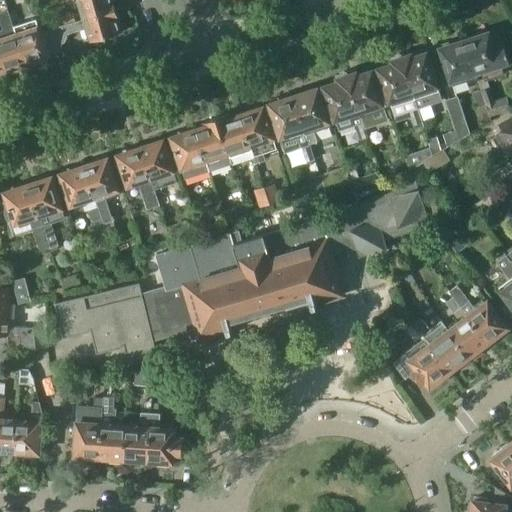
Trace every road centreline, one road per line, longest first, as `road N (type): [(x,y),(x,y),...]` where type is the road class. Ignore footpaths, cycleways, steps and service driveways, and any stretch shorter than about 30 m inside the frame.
road 1 (unclassified): [(407,466),(361,432),(304,429),(257,460),(236,511)]
road 2 (residential): [(210,511),(0,498)]
road 3 (residential): [(0,122),(169,67)]
road 4 (residential): [(216,52),(371,0)]
road 5 (unclassified): [(407,466),(511,387)]
